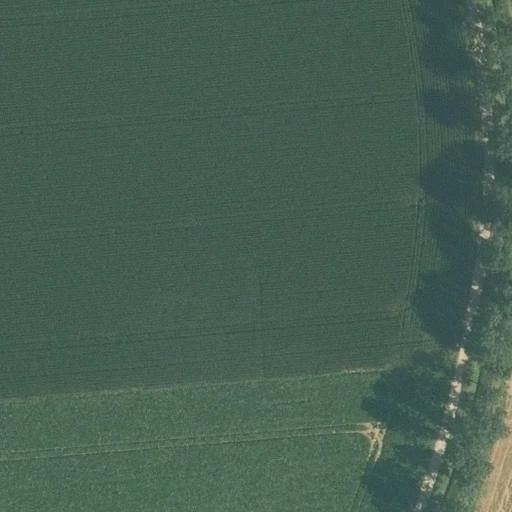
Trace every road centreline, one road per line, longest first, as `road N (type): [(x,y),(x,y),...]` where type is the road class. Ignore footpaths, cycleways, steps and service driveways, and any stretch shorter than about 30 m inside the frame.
road 1 (track): [(465,0),(486,159),(465,360),(417,511)]
road 2 (track): [(468,511),(511,339)]
